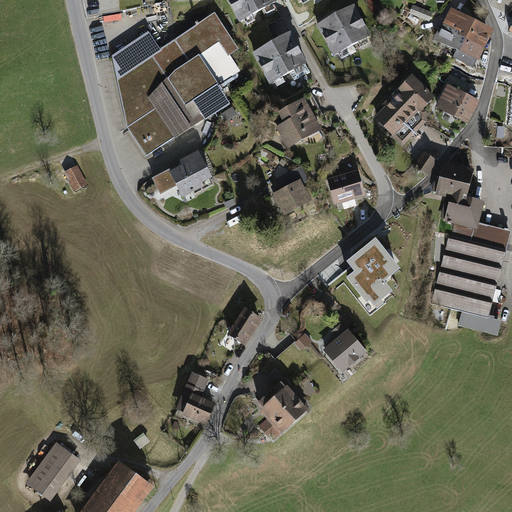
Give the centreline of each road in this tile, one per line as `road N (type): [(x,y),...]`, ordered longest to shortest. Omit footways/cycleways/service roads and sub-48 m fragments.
road 1 (residential): [(273,302),(425,182),(471,127),(497,52),(483,0)]
road 2 (tertiary): [(273,302),(260,278),(181,241),(140,213),(123,188),(73,0)]
road 3 (track): [(175,478),(54,439),(21,484),(50,506),(72,484)]
road 4 (tertiary): [(148,511),(207,435),(273,302)]
